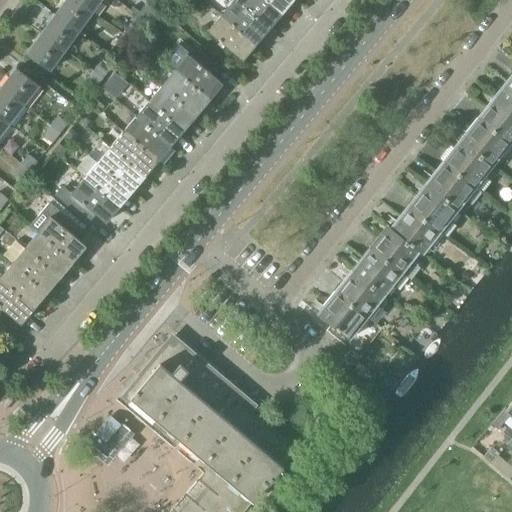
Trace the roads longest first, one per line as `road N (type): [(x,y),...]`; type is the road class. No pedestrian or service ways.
road 1 (residential): [(350,0),(71,335),(85,362)]
road 2 (tertiary): [(400,0),(112,342)]
road 3 (residential): [(281,310),(511,18)]
